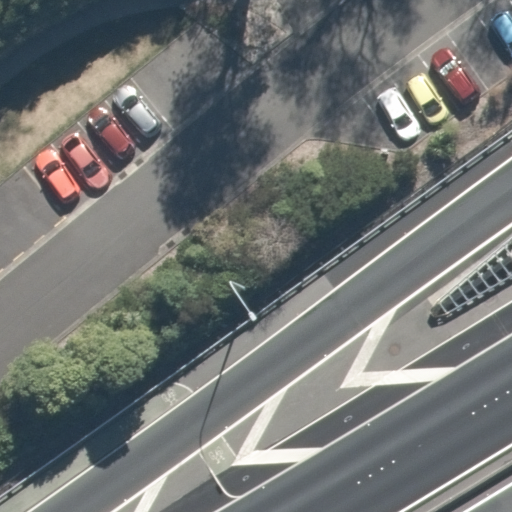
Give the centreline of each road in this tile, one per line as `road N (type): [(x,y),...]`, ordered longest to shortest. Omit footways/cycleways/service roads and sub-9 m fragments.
road 1 (trunk): [(65,511),(511,192)]
road 2 (trunk): [(309,511),(511,389)]
